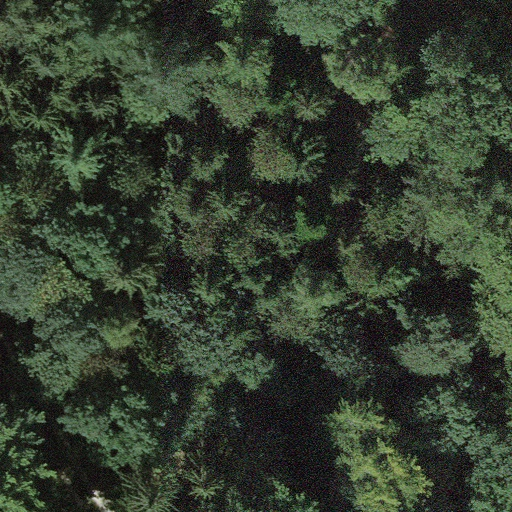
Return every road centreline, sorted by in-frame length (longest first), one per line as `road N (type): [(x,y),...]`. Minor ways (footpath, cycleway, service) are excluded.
road 1 (track): [(511,333),(275,0)]
road 2 (track): [(95,511),(0,335)]
